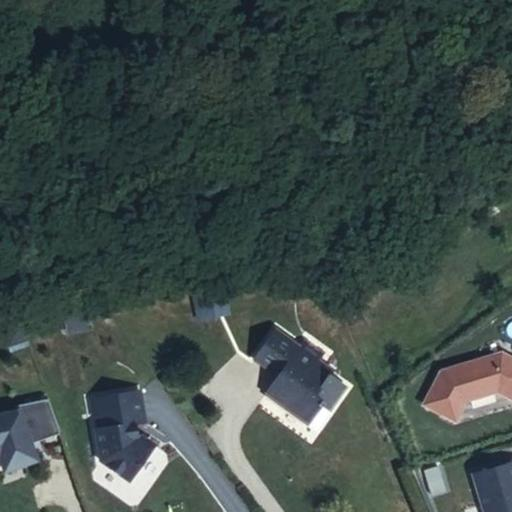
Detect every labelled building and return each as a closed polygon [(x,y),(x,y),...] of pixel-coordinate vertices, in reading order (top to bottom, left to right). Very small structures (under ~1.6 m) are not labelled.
[(314,275),(311,257),(299,258),(301,276),(314,275)] [(302,298),(311,283),(304,278),(294,293),(302,298)] [(224,311),(221,294),(198,299),(202,316),(224,311)] [(81,304),(61,308),(66,334),(86,330),(81,304)] [(18,311),(0,317),(0,323),(8,347),(28,341),(18,311)] [(303,388),(306,384),(312,376),(292,361),(285,370),(259,351),(237,384),(263,402),(253,417),(295,446),(310,422),(322,431),(335,412),(316,398),(303,388)] [(506,356),(501,353),(441,371),(424,404),(455,420),(465,401),(497,391),(511,398),(511,361),(508,363),(506,356)] [(319,393),(306,384),(303,388),(316,398),(319,393)] [(101,460),(130,480),(154,445),(140,436),(138,436),(136,424),(145,422),(140,391),(91,399),(93,416),(97,415),(99,429),(96,429),(101,460)] [(59,431),(48,398),(24,403),(25,409),(0,414),(0,455),(5,470),(37,459),(31,442),(39,440),(38,438),(59,431)] [(310,422),(295,446),(306,454),(322,431),(310,422)] [(511,511),(511,462),(473,474),(484,511),(511,511)]
